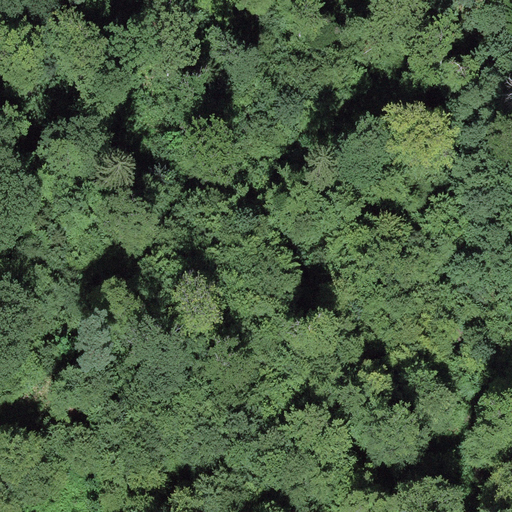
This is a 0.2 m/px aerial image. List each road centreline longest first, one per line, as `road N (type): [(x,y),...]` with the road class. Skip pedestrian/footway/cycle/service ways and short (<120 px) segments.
road 1 (track): [(486,507),(340,352),(307,280),(279,243),(227,206),(0,129)]
road 2 (track): [(398,0),(431,86),(442,148),(487,511)]
